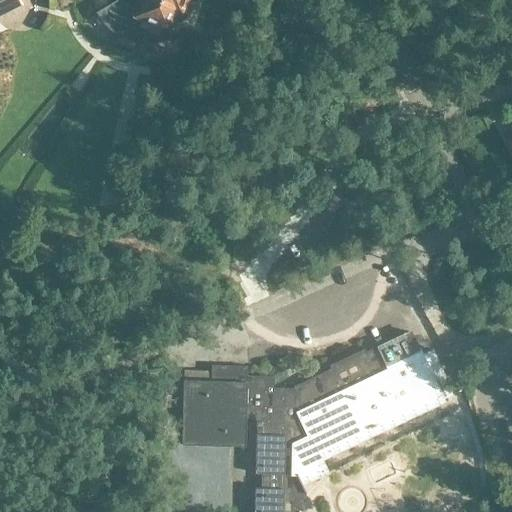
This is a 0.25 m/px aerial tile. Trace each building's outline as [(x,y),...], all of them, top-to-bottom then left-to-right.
[(20,0),(0,0),(0,13),(22,2),(20,0)] [(185,0),(119,0),(104,10),(110,18),(113,21),(117,25),(122,29),(126,31),(129,32),(133,34),(137,35),(143,35),(147,36),(151,35),(155,35),(159,34),(172,30),(168,29),(177,10),(180,12),(185,0)] [(88,29),(100,22),(88,4),(77,11),(88,29)] [(463,302),(443,312),(459,342),(479,332),(463,302)] [(364,355),(363,352),(330,367),(332,371),(295,387),(293,390),(275,390),(276,377),(249,376),(249,367),(212,366),(211,382),(185,381),(183,445),(244,447),(245,424),(257,424),(256,473),(261,473),(261,488),(256,488),(255,511),(292,511),(293,508),(307,493),(303,486),(329,473),(323,459),(444,402),(443,400),(422,355),(411,333),(364,355)] [(455,374),(446,378),(433,350),(422,355),(443,400),(463,391),(458,380),(455,374)]
